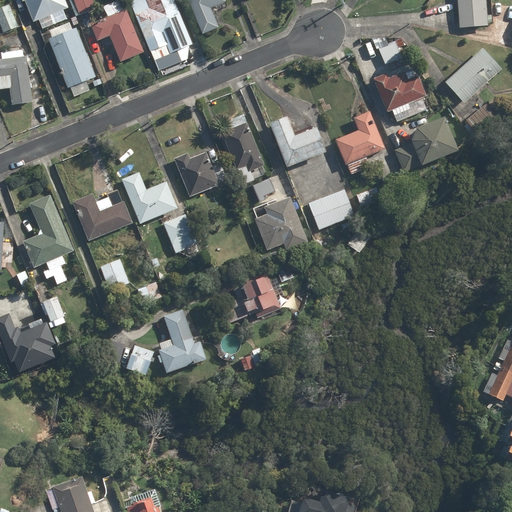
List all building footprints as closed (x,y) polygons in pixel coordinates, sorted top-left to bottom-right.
[(22,2),(32,24),(66,9),(61,0),(18,0),(20,3),(22,2)] [(90,0),(69,0),(77,18),(95,11),(90,0)] [(190,46),(171,0),(126,0),(149,53),(164,47),(168,56),(190,46)] [(184,0),(200,36),(217,30),(208,10),(223,4),(221,0),(184,0)] [(481,0),(454,0),(457,29),(484,27),(481,0)] [(8,2),(0,5),(0,30),(2,34),(19,27),(8,2)] [(124,12),(88,26),(95,42),(107,38),(118,64),(141,55),(124,12)] [(74,30),(46,41),(66,90),(94,80),(74,30)] [(394,43),(379,50),(386,67),(402,60),(394,43)] [(479,49),(443,83),(451,94),(462,104),(499,70),(479,49)] [(26,74),(24,58),(0,61),(0,91),(7,90),(10,107),(30,104),(28,88),(36,87),(35,73),(26,74)] [(384,74),(370,80),(385,114),(424,97),(415,76),(405,80),(402,72),(386,79),(384,74)] [(494,124),(484,107),(463,120),(473,136),(494,124)] [(356,132),(332,141),(342,166),(382,150),(367,112),(351,118),(356,132)] [(286,115),(268,122),(286,167),(326,151),(316,126),(294,135),(286,115)] [(408,146),(393,151),(401,172),(454,152),(440,119),(411,129),(406,142),(408,146)] [(245,123),(221,132),(237,171),(247,167),(249,172),(263,166),(245,123)] [(185,154),(171,159),(187,198),(216,186),(203,153),(187,159),(185,154)] [(139,171),(121,179),(139,224),(177,208),(166,181),(146,189),(139,171)] [(268,181),(252,187),(257,201),(273,195),(268,181)] [(342,191),(307,205),(317,231),(352,218),(342,191)] [(92,194),(72,203),(88,242),(132,224),(122,202),(99,211),(92,194)] [(36,236),(20,242),(31,269),(44,264),(47,270),(42,272),(45,280),(51,277),(55,286),(65,281),(59,267),(63,265),(59,257),(71,252),(48,196),(27,205),(38,231),(36,236)] [(263,215),(251,220),(264,252),(280,245),(283,252),(304,243),(286,198),(260,208),(263,215)] [(185,213),(163,222),(175,253),(198,244),(185,213)] [(120,259),(101,267),(110,290),(130,283),(120,259)] [(235,299),(222,304),(229,323),(247,316),(249,321),(279,310),(264,271),(235,283),(237,287),(231,289),(235,299)] [(28,285),(24,273),(16,275),(20,288),(28,285)] [(156,283),(134,291),(141,309),(163,300),(156,283)] [(58,298),(42,304),(51,328),(67,322),(58,298)] [(170,346),(155,351),(157,356),(155,357),(157,364),(159,363),(163,375),(203,360),(197,342),(191,344),(179,310),(160,317),(170,346)] [(7,315),(0,317),(0,341),(8,363),(11,362),(15,373),(52,359),(48,347),(53,345),(45,323),(17,333),(15,328),(13,329),(7,315)] [(122,346),(105,342),(101,361),(118,365),(122,346)] [(511,377),(511,343),(510,343),(486,395),(491,399),(501,401),(511,377)] [(151,350),(133,345),(130,357),(124,355),(120,369),(143,376),(151,350)] [(502,438),(502,445),(506,447),(500,453),(500,460),(511,465),(511,419),(509,423),(508,432),(502,438)] [(92,511),(80,477),(50,488),(58,511),(92,511)] [(314,504),(298,499),(294,511),(340,511),(344,500),(318,492),(314,504)] [(156,511),(151,497),(128,505),(130,511),(156,511)]
